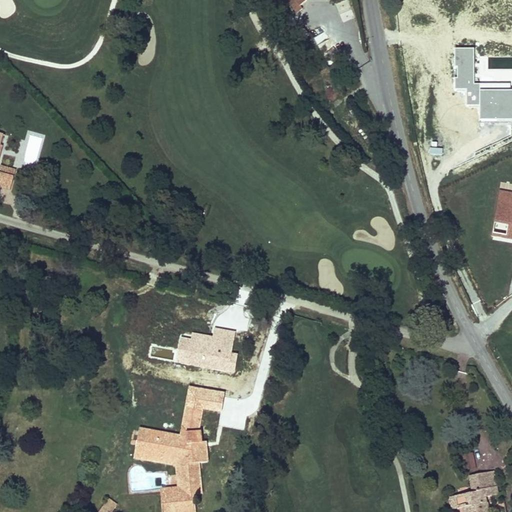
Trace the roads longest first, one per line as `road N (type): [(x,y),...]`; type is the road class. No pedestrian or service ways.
road 1 (residential): [(473,339),(431,339),(0,220)]
road 2 (tertiary): [(371,0),(429,245),(473,339)]
